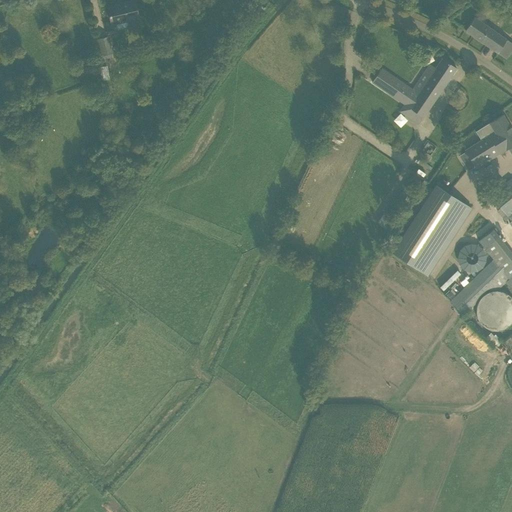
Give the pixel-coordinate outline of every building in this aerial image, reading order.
[(139,18),(134,0),(121,3),(121,5),(108,8),(112,24),(130,20),(132,31),(140,29),(138,18),(139,18)] [(497,53),(507,39),(474,17),(465,30),(497,53)] [(107,37),(99,39),(103,55),(111,53),(107,37)] [(334,46),(323,41),(316,56),(328,61),(331,55),(330,55),(331,52),(332,53),(334,46)] [(436,68),(430,64),(412,89),(381,69),(372,82),(404,104),(423,117),(457,68),(442,59),(436,68)] [(393,120),(400,126),(407,119),(399,112),(393,120)] [(137,113),(128,115),(129,116),(125,117),(126,124),(131,124),(131,126),(139,124),(137,113)] [(471,171),(499,153),(500,154),(511,145),(511,129),(503,115),(475,132),(480,138),(459,151),(471,171)] [(511,185),(509,188),(505,183),(490,195),(511,221),(509,223),(511,225),(511,185)] [(397,251),(431,274),(475,206),(440,184),(397,251)] [(478,240),(493,259),(486,266),(450,301),(463,315),(474,305),(476,301),(487,289),(500,289),(505,284),(511,292),(511,253),(493,229),(478,240)] [(70,256),(78,249),(71,242),(67,246),(64,248),(70,256)] [(511,300),(509,298),(506,295),(503,293),(500,292),(495,292),(491,292),(488,293),(484,295),(481,298),(479,301),(477,305),(476,308),(476,312),(476,316),(478,320),(480,323),(482,326),(486,329),(490,330),(493,331),(497,331),(501,331),(504,329),(507,327),(510,325),(511,322),(511,300)]
